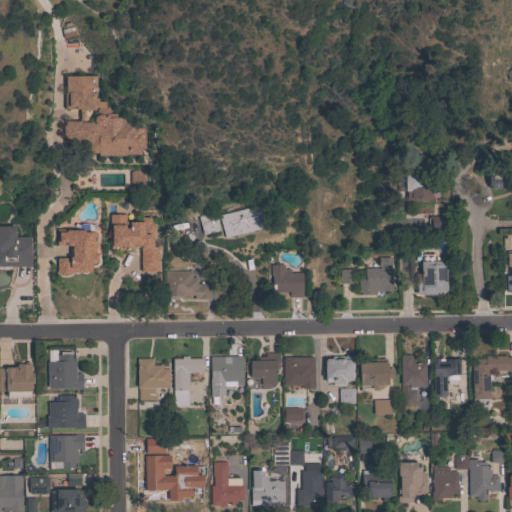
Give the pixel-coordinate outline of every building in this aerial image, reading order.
[(145,149),(140,149),(140,154),(124,154),(124,156),(97,156),(97,153),(88,153),(88,145),(75,145),(75,139),(64,139),(64,135),(62,135),(62,125),(64,125),(64,121),(79,121),(79,108),(64,108),(64,91),(65,91),(65,75),(95,76),(95,98),(97,98),(97,101),(105,101),(105,106),(109,106),(109,113),(116,113),(116,117),(124,117),(124,121),(126,121),(125,122),(136,122),(136,125),(138,125),(140,125),(142,126),(143,128),(144,130),(145,130),(145,149)] [(511,168),(511,187),(488,188),(488,175),(491,175),(490,169),(499,169),(511,168)] [(143,187),(131,187),(131,183),(130,183),(130,171),(131,171),(131,170),(143,170),(143,187)] [(404,200),(404,195),(406,195),(406,191),(397,191),(397,172),(425,171),(425,184),(431,184),(431,200),(404,200)] [(259,204),(265,227),(224,238),(219,220),(216,220),(217,231),(202,235),(197,216),(218,211),(218,214),(259,204)] [(447,215),(448,234),(428,235),(428,215),(447,215)] [(153,271),(144,271),(144,270),(140,270),(140,246),(132,246),(132,248),(110,248),(110,223),(125,223),(125,227),(129,227),(129,221),(140,221),(140,217),(150,217),(150,224),(152,224),(152,246),(157,246),(157,271),(153,271)] [(0,225),(14,225),(15,237),(29,237),(30,266),(0,266),(0,225)] [(84,230),(84,231),(90,232),(96,233),(96,247),(94,247),(94,253),(97,253),(97,263),(91,263),(91,268),(90,268),(90,272),(72,272),(72,273),(68,273),(68,274),(60,274),(60,273),(56,273),(56,257),(68,257),(68,256),(69,256),(69,245),(65,245),(55,244),(56,229),(84,230)] [(511,253),(502,254),(502,279),(511,279),(511,253)] [(445,290),(443,290),(443,294),(415,294),(415,274),(419,274),(419,261),(421,261),(421,254),(434,254),(434,261),(444,260),(445,290)] [(379,268),(379,266),(378,266),(378,257),(391,257),(390,291),(375,290),(375,294),(357,294),(357,270),(364,270),(364,268),(379,268)] [(301,297),(288,297),(288,291),(271,292),(271,275),(270,275),(270,264),(284,264),(284,268),(289,268),(289,272),(301,272),(301,297)] [(354,268),(354,282),(339,283),(339,269),(354,268)] [(191,270),(191,277),(196,277),(196,284),(208,284),(208,299),(193,299),(193,295),(182,295),(182,298),(164,298),(164,274),(164,271),(191,270)] [(46,361),(57,361),(57,355),(59,355),(59,353),(72,352),(72,354),(74,354),(74,373),(81,373),(81,388),(72,388),(72,387),(47,388),(46,361)] [(260,360),(259,357),(264,357),(264,353),(278,353),(278,368),(274,368),(274,384),(260,384),(260,378),(248,378),(248,360),(260,360)] [(414,387),(414,404),(400,404),(399,355),(413,354),(414,363),(424,362),(425,387),(414,387)] [(325,358),(331,358),(331,356),(343,356),(344,355),(349,355),(350,359),(352,359),(352,380),(344,380),(344,385),(332,385),(331,382),(325,382),(325,379),(324,379),(324,360),(325,358)] [(471,399),(470,364),(476,364),(476,359),(484,359),(484,355),(505,355),(506,357),(511,357),(511,370),(488,371),(489,398),(471,399)] [(171,358),(181,358),(181,356),(187,356),(187,358),(201,358),(201,372),(187,372),(187,390),(186,390),(186,406),(172,406),(171,358)] [(242,356),(242,384),(235,384),(235,386),(225,386),(225,387),(223,387),(223,396),(209,396),(209,356),(242,356)] [(312,357),(312,388),(300,388),(300,384),(282,384),(282,357),(312,357)] [(168,387),(154,387),(154,400),(137,400),(137,388),(136,388),(136,358),(152,358),(152,365),(161,365),(161,368),(168,368),(168,387)] [(380,385),(380,389),(370,389),(370,385),(358,385),(357,362),(373,362),(373,358),(385,358),(385,362),(386,362),(386,368),(392,368),(393,378),(386,378),(386,385),(380,385)] [(437,358),(438,359),(458,359),(458,374),(456,374),(457,380),(444,380),(445,396),(432,396),(431,358),(437,358)] [(0,367),(16,367),(16,364),(30,364),(30,372),(32,372),(33,383),(30,383),(30,391),(29,391),(29,397),(6,397),(6,391),(0,391),(0,367)] [(353,389),(353,402),(338,402),(338,389),(353,389)] [(75,395),(75,398),(76,398),(76,408),(75,408),(75,413),(83,413),(83,428),(74,428),(74,427),(50,427),(50,428),(45,428),(45,416),(47,416),(47,402),(58,402),(58,395),(75,395)] [(388,400),(388,413),(372,414),(372,400),(388,400)] [(297,407),(297,408),(301,408),(301,419),(297,419),(297,422),(284,423),(284,420),(283,420),(283,408),(297,407)] [(73,435),(73,434),(82,434),(82,455),(79,455),(79,448),(75,448),(75,467),(48,468),(47,435),(73,435)] [(158,436),(158,450),(139,450),(139,437),(158,436)] [(352,436),(352,450),(341,450),(341,447),(326,448),(326,438),(333,438),(333,436),(352,436)] [(369,439),(370,452),(357,453),(357,439),(369,439)] [(287,464),(272,464),(272,442),(287,442),(287,464)] [(302,464),(288,464),(288,450),(302,450),(302,464)] [(503,450),(503,462),(489,462),(489,450),(503,450)] [(466,455),(466,469),(454,469),(453,455),(466,455)] [(478,459),(478,462),(485,462),(485,465),(490,465),(490,475),(497,475),(497,491),(491,491),(491,492),(486,492),(486,499),(483,499),(482,500),(479,500),(478,499),(475,499),(475,496),(468,496),(467,459),(478,459)] [(190,477),(191,496),(179,496),(179,499),(167,499),(167,488),(149,489),(149,480),(157,479),(157,478),(160,478),(160,476),(174,476),(174,466),(182,466),(182,462),(189,461),(190,477)] [(226,461),(226,478),(239,478),(239,485),(242,485),(242,500),(235,500),(235,503),(229,503),(229,501),(224,502),(224,505),(209,505),(209,486),(212,486),(212,475),(212,462),(226,461)] [(424,494),(411,494),(411,502),(397,502),(396,462),(416,462),(416,464),(419,464),(419,467),(420,467),(420,472),(424,472),(424,494)] [(319,463),(319,501),(307,501),(307,505),(295,505),(295,489),(300,489),(300,471),(303,471),(303,463),(319,463)] [(457,493),(449,493),(449,497),(442,497),(442,500),(431,501),(430,491),(432,491),(431,467),(447,466),(447,469),(448,469),(448,471),(456,471),(457,493)] [(282,505),(249,505),(249,471),(251,471),(251,470),(262,470),(262,476),(265,476),(265,480),(267,480),(267,481),(273,481),(273,480),(277,480),(277,481),(282,481),(282,505)] [(374,470),(374,475),(389,475),(389,497),(366,496),(366,488),(361,488),(361,470),(374,470)] [(330,482),(330,472),(335,472),(335,473),(343,473),(343,478),(349,478),(349,486),(349,497),(340,497),(340,499),(334,499),(334,504),(323,504),(323,482),(330,482)] [(0,511),(0,475),(21,475),(21,488),(20,488),(20,504),(21,504),(21,511),(13,511),(13,510),(10,510),(10,511),(2,511),(0,511)] [(80,476),(80,485),(66,486),(66,476),(80,476)] [(511,501),(511,476),(502,476),(501,501),(511,501)] [(47,477),(47,492),(42,493),(42,494),(38,494),(38,493),(28,493),(28,477),(47,477)] [(54,490),(54,489),(77,489),(77,490),(82,490),(82,500),(85,502),(85,507),(83,508),(83,511),(49,511),(49,490),(54,490)] [(34,498),(34,511),(26,511),(25,498),(34,498)]
